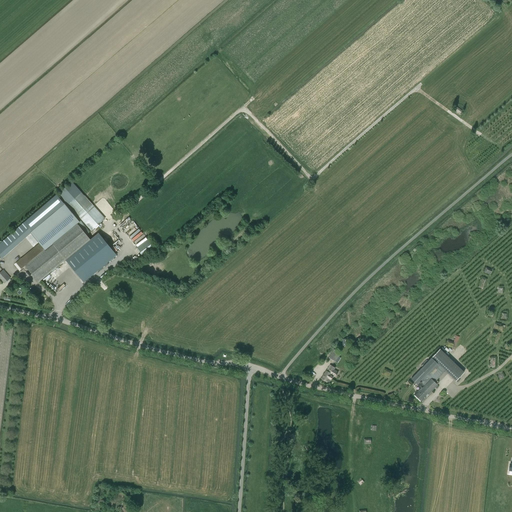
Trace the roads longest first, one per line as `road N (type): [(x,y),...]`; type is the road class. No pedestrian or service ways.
road 1 (track): [(61,304),(129,249),(110,224),(243,106),(312,179),(415,89),(476,132)]
road 2 (unclassified): [(511,430),(252,366)]
road 3 (unclassified): [(252,366),(208,362),(0,306)]
road 4 (unclassified): [(239,511),(252,366)]
